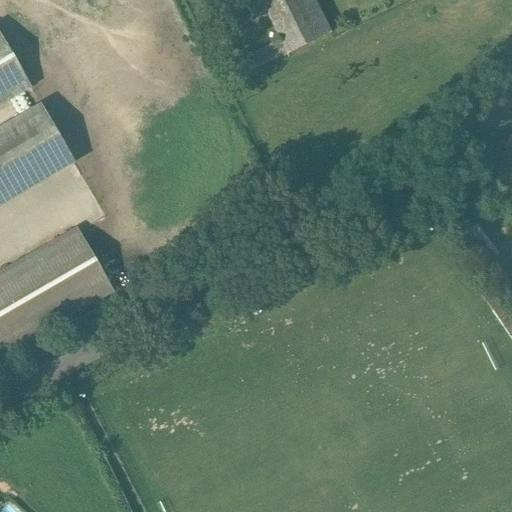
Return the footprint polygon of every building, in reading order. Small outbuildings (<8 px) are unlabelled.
[(331,32),(313,0),(260,0),(281,41),(288,55),(331,32)] [(0,38),(0,102),(28,86),(0,38)] [(281,41),(258,52),(265,64),(288,55),(281,41)] [(258,52),(237,64),(244,76),(265,64),(258,52)] [(40,107),(0,130),(0,203),(72,162),(40,107)] [(511,133),(503,148),(511,153),(511,133)] [(77,232),(0,275),(0,354),(111,290),(77,232)]
